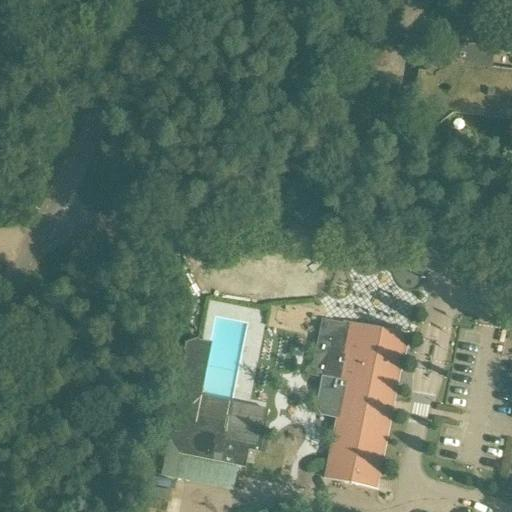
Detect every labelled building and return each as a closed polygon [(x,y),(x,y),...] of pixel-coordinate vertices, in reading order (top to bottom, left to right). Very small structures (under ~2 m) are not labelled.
[(270,0),(276,22),(299,17),(295,0),(270,0)] [(511,68),(457,62),(447,48),(444,51),(424,70),(416,69),(413,96),(420,97),(432,123),(434,126),(451,113),(511,120),(511,68)] [(342,325),(321,321),(310,376),(320,378),(314,409),(320,416),(335,419),(324,479),(377,490),(408,336),(342,323),(342,325)] [(185,344),(166,439),(179,455),(245,468),(249,450),(260,453),(268,410),(231,403),(203,397),(199,396),(210,343),(198,341),(198,339),(185,344)] [(159,505),(161,479),(150,478),(148,504),(159,505)]
